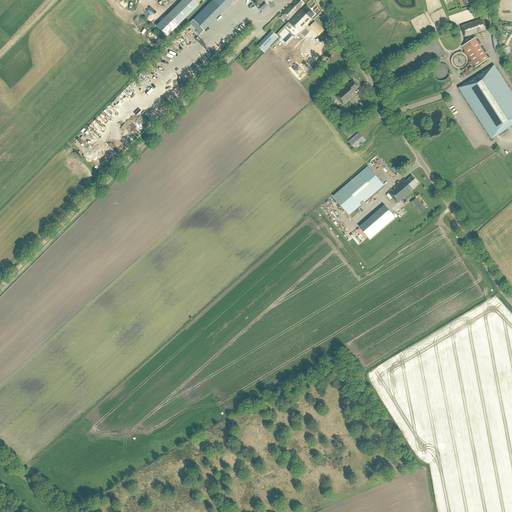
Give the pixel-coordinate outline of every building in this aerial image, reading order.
[(193,0),(182,0),(167,15),(156,26),(166,37),(177,26),(199,5),(193,0)] [(212,0),(193,20),(204,31),(234,0),(212,0)] [(302,4),(303,2),(300,0),(298,0),(296,2),(295,1),(293,3),(294,4),(292,6),(291,5),(282,14),(288,20),(303,5),(302,4)] [(311,19),(315,15),(307,7),(303,11),(302,10),(289,23),(293,26),(296,23),(303,29),(312,20),(311,19)] [(278,16),(266,28),(272,34),(285,23),(278,16)] [(461,25),(465,37),(488,30),(484,18),(461,25)] [(279,38),(275,35),(268,42),(264,39),(257,46),(264,53),(273,44),(279,38)] [(279,38),(274,43),(278,48),(283,43),(279,38)] [(475,38),(462,47),(472,61),(470,62),(471,64),(473,63),(475,67),(488,59),(475,38)] [(301,77),(305,73),(297,64),(292,69),(301,77)] [(492,138),(511,125),(511,93),(494,65),(489,69),(459,88),(492,138)] [(342,105),(345,103),(346,102),(347,104),(356,95),(353,92),(359,87),(353,81),(348,85),(347,84),(334,95),(342,105)] [(370,111),(367,107),(360,113),(363,117),(370,111)] [(355,149),(366,140),(359,132),(348,142),(355,149)] [(368,166),(333,196),(349,215),(361,205),(359,203),(363,200),(364,202),(384,185),(368,166)] [(418,183),(412,176),(407,180),(405,178),(394,188),(395,189),(393,191),(392,190),(388,193),(397,203),(414,189),(412,187),(418,183)] [(411,202),(420,214),(424,210),(416,199),(411,202)] [(395,217),(384,205),(359,227),(370,239),(395,217)]
